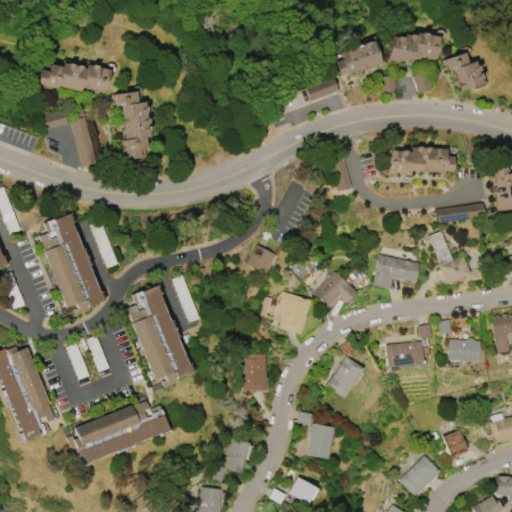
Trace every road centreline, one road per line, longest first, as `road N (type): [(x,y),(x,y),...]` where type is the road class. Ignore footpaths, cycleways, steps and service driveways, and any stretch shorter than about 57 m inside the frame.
road 1 (tertiary): [(511,131),(446,116),(371,120),(221,182),(126,197),(0,159)]
road 2 (residential): [(237,511),(267,460),(302,355),(351,319),(511,296)]
